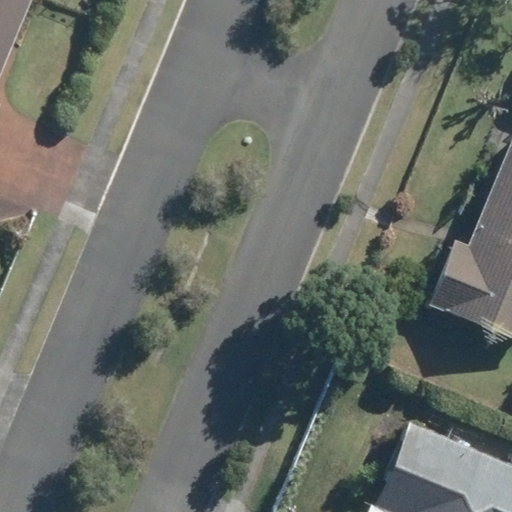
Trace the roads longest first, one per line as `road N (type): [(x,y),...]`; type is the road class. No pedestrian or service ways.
road 1 (residential): [(4,511),(213,0)]
road 2 (residential): [(368,0),(170,511)]
